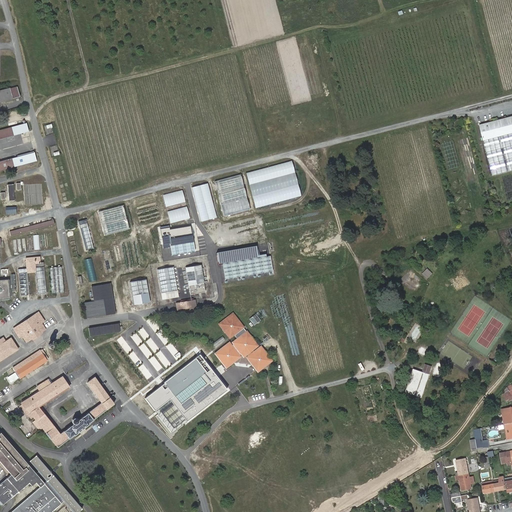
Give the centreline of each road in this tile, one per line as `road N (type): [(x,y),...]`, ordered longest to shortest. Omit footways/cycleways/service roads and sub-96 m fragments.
road 1 (track): [(511,97),(57,209)]
road 2 (track): [(435,452),(413,440),(387,369),(241,405)]
road 3 (track): [(340,511),(449,442),(511,366)]
road 4 (track): [(229,0),(269,158)]
road 5 (track): [(365,263),(381,252),(511,220)]
